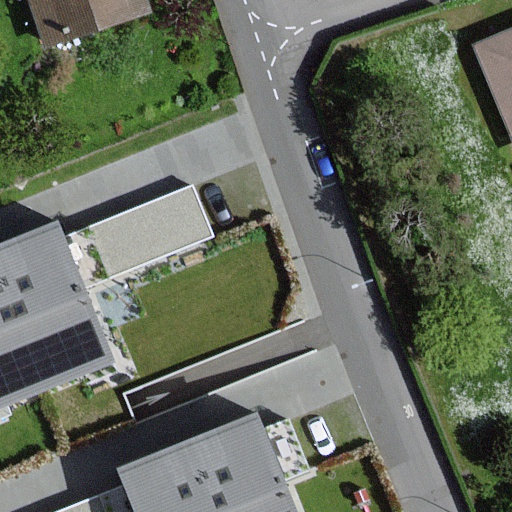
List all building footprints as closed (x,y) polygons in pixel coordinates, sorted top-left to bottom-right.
[(142,0),(35,0),(50,43),(147,11),(142,0)] [(511,38),(485,50),(511,116),(511,38)] [(192,191),(62,243),(80,288),(210,236),(192,191)] [(0,403),(109,360),(80,288),(62,243),(56,227),(14,244),(0,249),(0,403)] [(291,511),(278,479),(261,436),(254,418),(227,429),(206,437),(184,446),(162,455),(127,469),(134,486),(144,511),(291,511)] [(288,425),(261,436),(278,479),(305,468),(288,425)] [(144,511),(134,486),(69,511),(144,511)]
